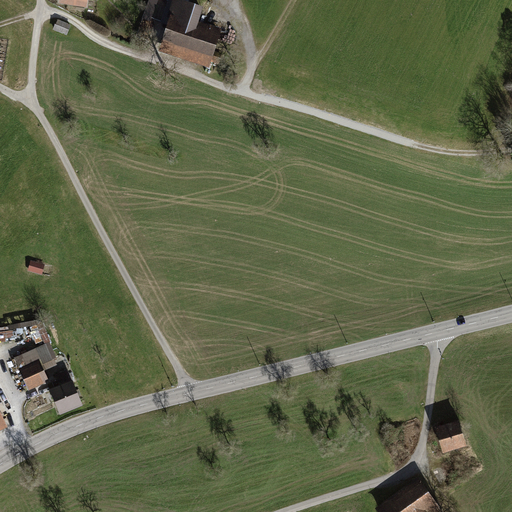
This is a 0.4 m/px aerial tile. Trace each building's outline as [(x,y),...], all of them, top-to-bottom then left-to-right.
[(59,0),(59,4),(87,8),(88,0),(59,0)] [(149,0),(142,19),(151,22),(152,18),(157,20),(159,14),(163,16),(169,1),(166,0),(149,0)] [(159,51),(209,68),(223,29),(199,21),(204,8),(189,3),(190,0),(172,0),(168,14),(172,16),(159,51)] [(57,20),(53,30),(67,36),(71,25),(57,20)] [(45,265),(31,261),(28,271),(42,275),(45,265)] [(47,344),(14,359),(29,391),(49,382),(44,371),(57,365),(47,344)] [(60,387),(49,391),(60,417),(83,407),(68,370),(55,376),(60,387)] [(467,447),(459,422),(435,429),(443,455),(467,447)] [(418,478),(374,510),(375,511),(438,511),(441,510),(418,478)]
